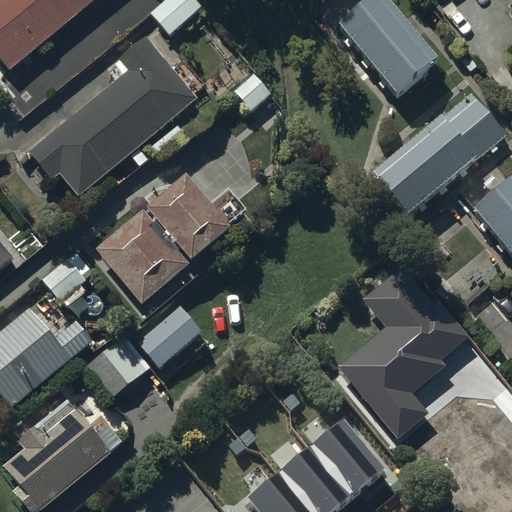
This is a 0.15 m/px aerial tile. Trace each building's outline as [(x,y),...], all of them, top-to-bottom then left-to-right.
[(0,0),(0,66),(9,77),(75,23),(55,0),(0,0)] [(55,0),(75,23),(103,0),(55,0)] [(172,0),(150,20),(170,42),(202,13),(190,0),(172,0)] [(380,0),(378,0),(338,34),(396,104),(438,70),(380,0)] [(128,78),(97,102),(140,154),(197,106),(146,44),(119,66),(128,78)] [(270,100),(253,80),(234,96),(251,117),(270,100)] [(506,142),(472,99),(372,183),(408,225),(506,142)] [(140,154),(97,102),(28,158),(51,187),(60,180),(78,203),(140,154)] [(186,185),(147,217),(191,271),(231,239),(186,185)] [(511,186),(473,220),(511,267),(511,186)] [(188,273),(143,218),(96,256),(141,311),(188,273)] [(0,274),(12,265),(0,250),(0,274)] [(67,264),(42,285),(59,306),(85,285),(67,264)] [(137,349),(159,375),(201,340),(179,314),(137,349)] [(29,316),(0,340),(0,403),(10,416),(92,349),(76,330),(54,347),(29,316)] [(84,368),(115,407),(147,381),(116,343),(84,368)] [(426,475),(457,511),(511,511),(511,425),(481,388),(455,410),(494,457),(479,470),(460,447),(426,475)] [(305,419),(332,450),(349,436),(322,405),(305,419)] [(423,437),(397,407),(374,426),(401,456),(423,437)] [(17,493),(12,497),(23,511),(48,511),(111,462),(108,459),(120,449),(108,434),(96,443),(76,419),(43,446),(35,435),(17,449),(23,456),(1,473),(17,493)] [(316,496),(346,469),(332,453),(302,480),(316,496)]
